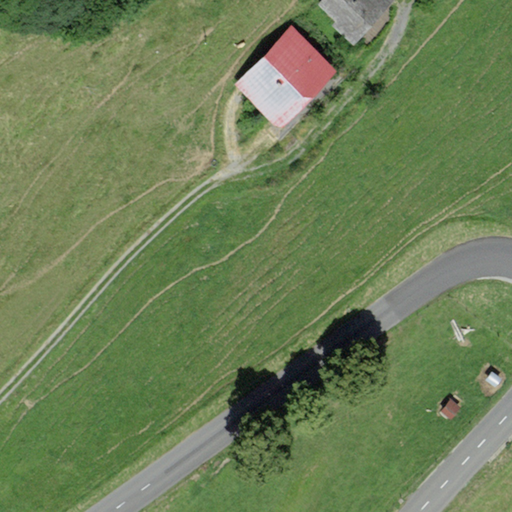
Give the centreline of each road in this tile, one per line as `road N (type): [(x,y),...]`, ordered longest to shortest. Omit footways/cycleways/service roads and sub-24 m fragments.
road 1 (tertiary): [(106,511),(419,288),(470,261),(511,258)]
road 2 (track): [(234,116),(224,172),(139,244),(0,396)]
road 3 (track): [(224,172),(253,173),(296,153),(377,63),(405,8)]
road 4 (tertiary): [(511,410),(421,511)]
